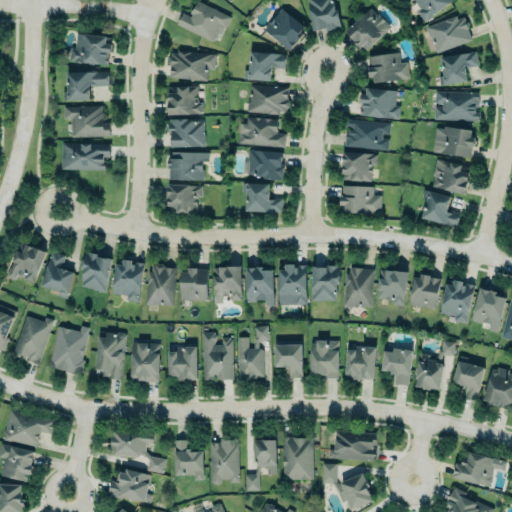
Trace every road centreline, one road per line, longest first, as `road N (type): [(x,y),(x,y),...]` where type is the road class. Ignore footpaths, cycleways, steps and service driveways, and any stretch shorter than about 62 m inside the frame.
road 1 (residential): [(0,382),(87,408),(345,407),(511,442)]
road 2 (residential): [(61,211),(136,231),(365,237),(511,262)]
road 3 (residential): [(490,0),(510,61),(511,97),(481,255)]
road 4 (residential): [(136,231),(138,76),(151,0)]
road 5 (residential): [(31,0),(31,87),(0,210)]
road 6 (residential): [(325,70),(312,233)]
road 7 (residential): [(0,6),(89,7),(145,20)]
